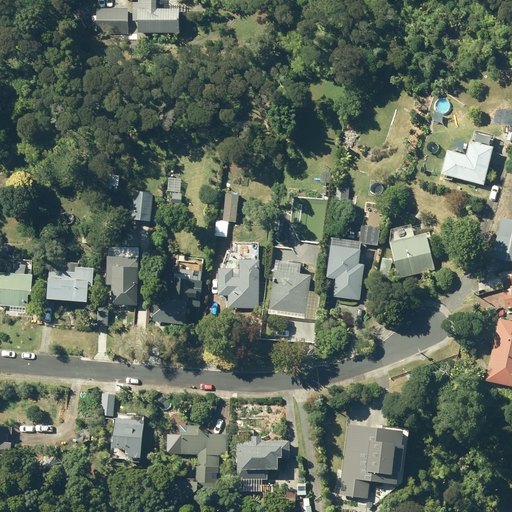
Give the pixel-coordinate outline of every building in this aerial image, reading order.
[(141,36),(183,36),(183,13),(160,12),(159,0),(141,0),(142,6),(135,6),(135,23),(142,24),(141,36)] [(98,35),(130,35),(130,10),(98,10),(98,35)] [(198,52),(199,61),(208,60),(207,52),(198,52)] [(443,174),(485,185),(495,148),(471,141),(469,149),(465,147),(463,154),(449,150),(443,174)] [(133,219),(157,221),(159,193),(135,191),(133,219)] [(90,205),(102,205),(102,193),(90,193),(90,205)] [(224,222),(238,223),(239,195),(226,194),(224,222)] [(382,228),(383,216),(371,214),(370,227),(380,228),(382,228)] [(492,258),(511,262),(511,220),(502,218),(492,258)] [(276,230),(286,231),(287,221),(278,219),(276,230)] [(378,246),(380,228),(370,227),(362,226),(360,244),(378,246)] [(83,243),(91,244),(92,232),(84,231),(83,243)] [(391,243),(399,279),(436,270),(427,234),(391,243)] [(360,264),(361,250),(332,246),(327,278),(337,279),(334,298),(361,301),(365,265),(360,264)] [(112,305),(138,306),(139,258),(107,257),(106,286),(112,286),(112,305)] [(378,277),(390,279),(394,260),(382,258),(378,277)] [(229,295),(229,309),(261,308),(261,260),(240,260),(241,269),(219,269),(219,296),(229,295)] [(47,300),(55,301),(87,303),(89,284),(94,285),(94,269),(68,267),(68,272),(50,271),(47,300)] [(167,304),(188,306),(200,307),(203,282),(201,282),(202,271),(181,269),(181,273),(175,272),(175,278),(170,277),(167,304)] [(485,279),(487,289),(511,284),(511,270),(501,273),(502,276),(485,279)] [(270,310),(317,316),(319,304),(309,302),(312,276),(275,271),(270,310)] [(33,279),(33,276),(10,274),(10,277),(1,276),(0,277),(0,276),(0,307),(30,310),(30,299),(34,299),(36,279),(33,279)] [(55,301),(47,300),(40,299),(39,317),(54,318),(55,301)] [(188,306),(167,304),(163,304),(162,323),(186,325),(188,306)] [(97,326),(109,326),(109,308),(98,308),(97,326)] [(487,382),(511,387),(511,321),(501,319),(487,382)] [(100,416),(114,417),(116,395),(102,393),(100,416)] [(126,457),(141,458),(145,421),(115,418),(112,449),(126,450),(126,457)] [(219,474),(220,457),(229,456),(230,435),(212,434),(203,426),(180,425),(180,435),(168,435),(168,455),(198,455),(198,483),(194,483),(194,480),(184,480),(184,483),(181,483),(181,480),(170,480),(170,483),(164,483),(162,483),(162,484),(162,500),(171,510),(175,506),(183,506),(196,493),(219,493),(218,479),(217,479),(217,474),(219,474)] [(0,455),(11,457),(12,444),(8,443),(8,435),(12,436),(12,428),(0,426),(0,455)] [(238,442),(238,480),(261,480),(261,471),(279,471),(279,460),(290,460),(290,442),(262,442),(262,437),(252,437),(252,442),(238,442)] [(339,495),(368,499),(371,474),(382,475),(384,454),(374,453),(374,451),(346,447),(339,495)] [(340,448),(330,448),(330,461),(340,461),(340,448)] [(62,462),(56,455),(46,455),(37,461),(37,473),(45,480),(55,480),(62,474),(64,482),(77,480),(73,460),(62,462)]
